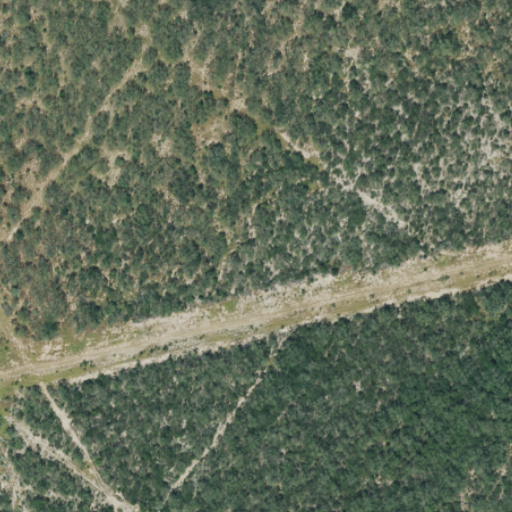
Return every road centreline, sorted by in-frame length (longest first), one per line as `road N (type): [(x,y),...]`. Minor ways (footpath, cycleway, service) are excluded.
road 1 (residential): [(511,198),(0,315)]
road 2 (residential): [(170,511),(0,214)]
